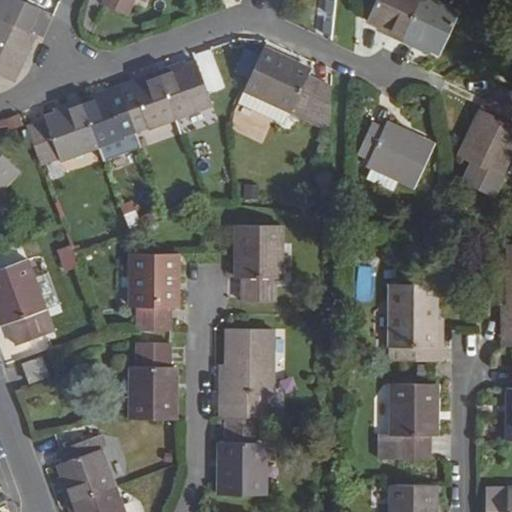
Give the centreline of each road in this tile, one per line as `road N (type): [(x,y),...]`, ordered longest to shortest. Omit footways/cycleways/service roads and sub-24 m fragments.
road 1 (residential): [(386,81),(245,19),(47,84)]
road 2 (residential): [(199,289),(199,474),(187,511)]
road 3 (residential): [(466,511),(470,341)]
road 4 (residential): [(0,393),(41,511)]
